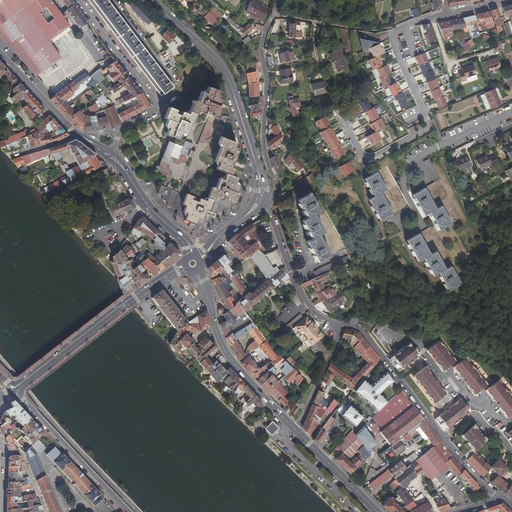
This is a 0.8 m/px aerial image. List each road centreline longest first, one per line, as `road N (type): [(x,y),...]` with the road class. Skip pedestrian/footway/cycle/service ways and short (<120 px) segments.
road 1 (residential): [(447,13),(393,34),(428,120),(424,131),(366,158),(338,111)]
road 2 (secondary): [(151,0),(227,75),(259,174),(256,205)]
road 3 (residential): [(360,328),(445,440),(501,498)]
road 4 (residential): [(396,221),(404,234),(421,226),(403,176),(416,160),(511,112)]
road 5 (residential): [(265,204),(277,186),(265,154),(262,47),(279,0)]
road 6 (secondary): [(184,266),(13,390)]
road 7 (residential): [(111,156),(120,130),(160,107),(80,0)]
road 8 (secondary): [(137,511),(0,359)]
road 9 (primary): [(199,271),(224,350),(296,431)]
road 10 (unknown): [(511,446),(474,413),(442,436),(505,499)]
road 11 (secondary): [(127,511),(13,390)]
road 12 (residential): [(265,204),(299,292),(318,316),(344,324)]
